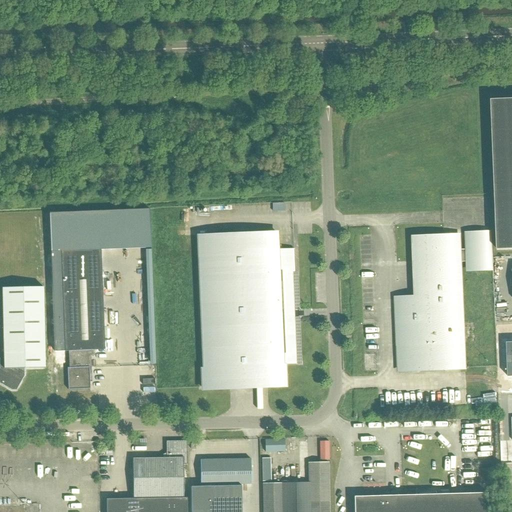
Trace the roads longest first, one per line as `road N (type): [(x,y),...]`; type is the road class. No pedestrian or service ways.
road 1 (unclassified): [(0,428),(300,421),(330,407),(323,44)]
road 2 (secondary): [(0,60),(323,44)]
road 3 (secondary): [(323,44),(511,36)]
